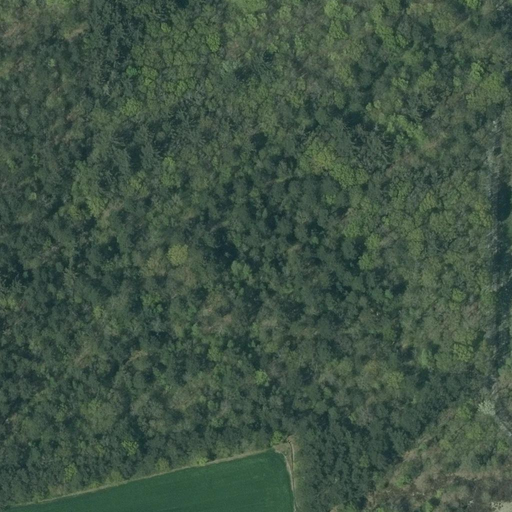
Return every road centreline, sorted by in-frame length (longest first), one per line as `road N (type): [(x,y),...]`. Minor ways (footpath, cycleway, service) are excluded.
road 1 (unknown): [(492,386),(407,263),(339,200),(273,121),(211,168),(76,235)]
road 2 (unknown): [(509,35),(493,146),(490,359),(497,409)]
road 3 (unknown): [(0,486),(15,491),(107,456),(192,441),(288,444),(304,511)]
road 4 (unknown): [(76,235),(75,298),(0,440)]
road 5 (unknown): [(330,511),(421,425),(497,409)]
road 6 (unknown): [(393,0),(273,121)]
